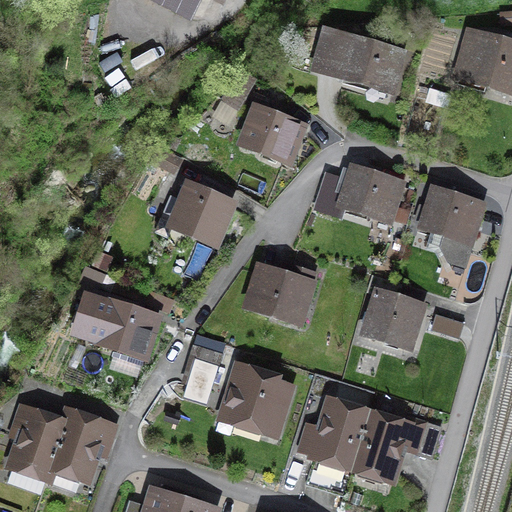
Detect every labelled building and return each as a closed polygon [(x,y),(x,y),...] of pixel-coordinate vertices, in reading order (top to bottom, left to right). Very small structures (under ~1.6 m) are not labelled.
[(359,39),(323,30),(311,74),(347,84),(359,39)] [(511,96),(511,41),(478,32),(463,82),(511,96)] [(396,96),(407,51),(359,39),(347,84),(396,96)] [(254,83),(237,74),(212,120),(229,129),(254,83)] [(308,126),(257,108),(242,147),(293,165),(308,126)] [(406,184),(352,167),(338,211),(393,228),(406,184)] [(239,205),(190,184),(171,232),(219,252),(239,205)] [(488,205),(433,188),(421,228),(475,245),(488,205)] [(319,286),(259,267),(245,310),(306,329),(319,286)] [(106,280),(84,271),(78,284),(100,293),(106,280)] [(429,308),(378,291),(362,340),(414,357),(429,308)] [(165,318),(107,299),(92,344),(150,363),(165,318)] [(462,326),(436,318),(431,332),(458,340),(462,326)] [(221,357),(194,348),(181,387),(186,389),(183,399),(206,406),(221,357)] [(297,388),(237,369),(220,425),(280,443),(297,388)] [(369,409),(328,398),(311,462),(351,473),(369,409)] [(369,409),(351,473),(394,484),(411,421),(369,409)] [(90,487),(110,422),(75,411),(72,424),(55,477),(90,487)] [(72,424),(34,412),(14,478),(52,489),(55,477),(72,424)] [(221,511),(222,511),(150,488),(142,511),(221,511)]
